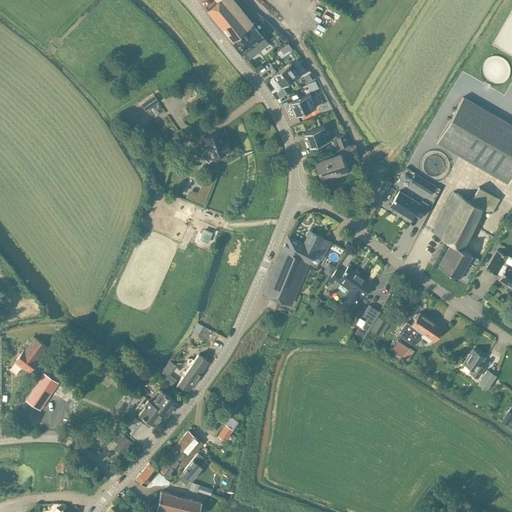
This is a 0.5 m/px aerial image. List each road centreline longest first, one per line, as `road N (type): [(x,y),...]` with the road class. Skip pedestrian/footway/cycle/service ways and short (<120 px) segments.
road 1 (secondary): [(118,482),(197,393),(232,336),(293,194)]
road 2 (residential): [(359,232),(371,197),(361,150),(314,71),(247,0)]
road 3 (secondary): [(293,194),(279,121),(185,1)]
road 4 (unclassified): [(359,232),(511,343)]
road 5 (unclassified): [(0,442),(61,441),(118,482)]
